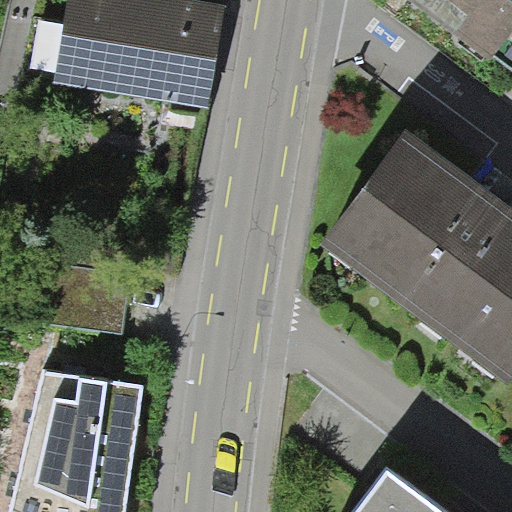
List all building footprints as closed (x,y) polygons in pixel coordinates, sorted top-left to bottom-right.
[(211,111),(226,7),(178,0),(71,0),(59,89),(211,111)] [(511,0),(422,0),(490,51),(511,21),(511,0)] [(511,398),(511,396),(511,227),(412,153),(329,263),(511,398)] [(132,272),(47,262),(40,324),(124,334),(132,272)] [(124,511),(142,388),(46,375),(13,511),(124,511)] [(447,511),(391,470),(358,511),(447,511)]
